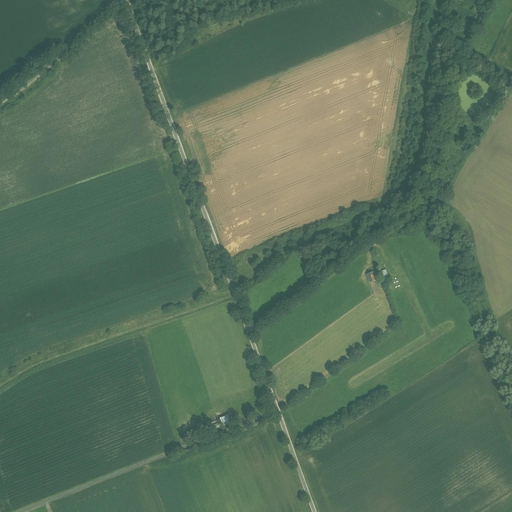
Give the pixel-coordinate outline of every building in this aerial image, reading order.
[(386,270),(380,272),(382,279),(388,277),(386,270)] [(377,271),(367,274),(370,283),(380,279),(377,271)] [(228,415),(220,418),(222,422),(224,427),(231,424),(228,415)] [(224,427),(222,422),(207,427),(209,432),(224,427)] [(203,426),(191,430),(194,437),(205,433),(203,426)]
